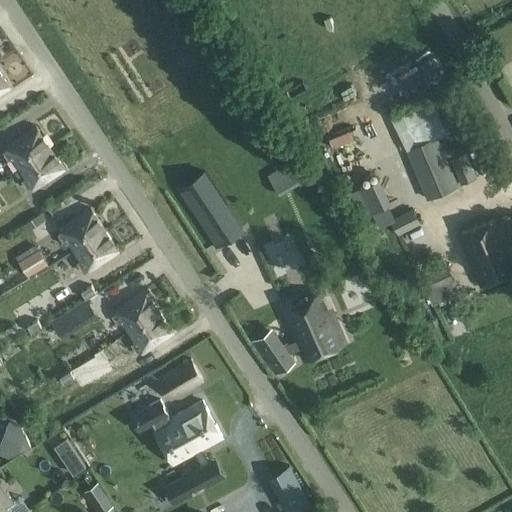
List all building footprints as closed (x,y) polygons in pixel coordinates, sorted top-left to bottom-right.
[(0,73),(0,93),(9,87),(0,73)] [(19,169),(49,148),(35,127),(4,147),(19,169)] [(457,185),(436,137),(407,149),(428,198),(457,185)] [(450,148),(452,154),(453,157),(464,152),(461,144),(450,148)] [(49,148),(19,169),(33,190),(64,170),(49,148)] [(476,177),(465,153),(450,160),(460,184),(476,177)] [(279,196),(317,174),(307,157),(269,179),(279,196)] [(241,229),(203,172),(176,190),(214,246),(241,229)] [(372,182),(360,189),(372,213),(384,207),(384,206),(372,182)] [(413,208),(390,219),(397,235),(421,224),(413,208)] [(73,250),(104,230),(89,209),(59,229),(73,250)] [(511,218),(510,214),(499,220),(498,219),(458,236),(480,287),(511,273),(511,218)] [(104,230),(73,250),(87,272),(118,252),(104,230)] [(19,261),(27,275),(47,264),(38,250),(19,261)] [(447,266),(421,277),(426,291),(453,280),(447,266)] [(281,292),(315,278),(311,269),(277,283),(281,292)] [(234,291),(249,321),(269,311),(255,281),(234,291)] [(81,292),(85,298),(96,292),(92,285),(81,292)] [(127,332),(158,312),(144,291),(113,311),(127,332)] [(283,309),(296,339),(284,344),(272,326),(252,341),(274,373),(295,359),(290,352),(299,348),(304,360),(344,343),(323,292),(283,309)] [(172,334),(158,312),(127,332),(142,354),(172,334)] [(27,325),(32,332),(42,326),(37,319),(27,325)] [(100,362),(106,375),(138,359),(132,346),(100,362)] [(191,360),(158,378),(156,374),(141,383),(150,399),(165,390),(170,399),(203,381),(191,360)] [(74,377),(70,371),(61,377),(65,384),(74,377)] [(176,412),(211,392),(206,383),(171,403),(176,412)] [(154,432),(171,463),(195,450),(203,465),(165,486),(175,502),(222,477),(213,460),(211,461),(202,446),(218,437),(199,402),(167,419),(157,401),(141,409),(142,410),(133,415),(140,428),(154,420),(159,429),(154,432)] [(268,440),(247,451),(271,494),(292,482),(268,440)] [(82,459),(69,467),(74,474),(86,466),(82,459)] [(0,511),(10,511),(7,507),(13,502),(0,482),(0,511)] [(102,511),(111,506),(104,495),(93,503),(99,511),(102,511)]
